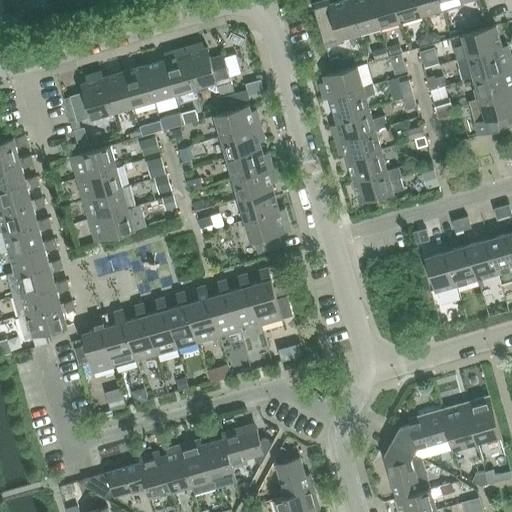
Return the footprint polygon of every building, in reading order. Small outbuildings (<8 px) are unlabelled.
[(360,32),(350,0),(343,0),(315,8),(326,46),(341,42),(340,38),(360,32)] [(381,26),(373,0),(350,0),(360,32),(381,26)] [(373,0),(381,26),(401,20),(395,0),(373,0)] [(422,14),(418,0),(395,0),(401,20),(422,14)] [(443,8),(440,0),(418,0),(422,14),(443,8)] [(440,0),(443,8),(464,2),(463,0),(440,0)] [(462,35),(465,45),(454,48),(457,60),(502,47),(496,25),(462,35)] [(433,31),(427,33),(430,43),(442,40),(440,35),(433,31)] [(422,34),(418,40),(420,46),(430,43),(427,33),(422,34)] [(208,84),(209,87),(217,92),(220,90),(221,93),(234,89),(224,55),(211,59),(208,47),(204,48),(203,42),(185,48),(196,87),(208,84)] [(400,43),(389,46),(391,55),(403,51),(400,43)] [(463,80),(475,77),(508,68),(506,61),(511,60),(508,45),(502,47),(457,60),(463,80)] [(387,46),(373,51),(376,60),(390,56),(387,46)] [(434,47),(420,52),(425,67),(439,63),(434,47)] [(172,57),(166,59),(175,93),(196,87),(185,48),(170,52),(172,57)] [(330,60),(332,67),(342,64),(340,57),(330,60)] [(175,93),(166,59),(145,65),(155,99),(175,93)] [(155,99),(145,65),(124,71),(134,105),(155,99)] [(324,98),(330,97),(364,87),(358,65),(324,75),(326,81),(320,83),(324,98)] [(474,89),(477,99),(511,89),(511,73),(510,74),(508,68),(475,77),(478,88),(474,89)] [(86,76),(88,81),(82,83),(91,117),(113,111),(103,77),(102,71),(86,76)] [(134,105),(124,71),(103,77),(113,111),(134,105)] [(435,75),(427,78),(430,90),(431,89),(446,85),(447,85),(445,76),(436,78),(435,75)] [(402,82),(406,98),(414,96),(409,80),(402,82)] [(364,87),(330,97),(336,117),(370,108),(366,95),(376,92),(374,84),(364,87)] [(511,89),(477,99),(469,101),(479,135),(511,124),(511,121),(509,113),(511,112),(511,89)] [(247,90),(224,96),(224,97),(226,105),(239,102),(249,99),(248,96),(247,90)] [(414,96),(406,98),(409,108),(417,106),(414,96)] [(71,97),(66,98),(67,104),(70,113),(72,123),(74,130),(81,128),(79,121),(78,121),(71,97)] [(446,99),(434,103),(436,110),(443,108),(448,107),(446,99)] [(216,114),(222,136),(261,125),(257,109),(251,111),(249,105),(216,114)] [(448,107),(443,108),(437,110),(440,119),(451,116),(448,107)] [(342,138),(376,129),(388,125),(385,115),(373,118),(370,108),(336,117),(338,123),(332,125),(336,140),(342,138)] [(196,109),(183,112),(186,123),(199,119),(196,109)] [(180,113),(161,118),(164,129),(172,127),(183,124),(180,113)] [(163,129),(161,121),(140,127),(141,130),(143,135),(163,129)] [(222,136),(228,157),(262,147),(260,141),(265,139),(261,125),(222,136)] [(422,125),(407,130),(410,140),(425,135),(422,125)] [(181,126),(173,129),(176,140),(184,138),(181,126)] [(382,149),(376,129),(342,138),(336,140),(340,154),(346,152),(348,159),(382,149)] [(141,130),(130,134),(131,139),(143,135),(141,130)] [(0,164),(20,159),(20,158),(16,146),(28,143),(25,134),(0,141),(0,164)] [(83,138),(86,146),(99,142),(97,134),(83,138)] [(156,137),(140,141),(144,156),(160,152),(156,137)] [(428,146),(426,138),(416,140),(418,148),(428,146)] [(78,177),(117,166),(111,144),(77,154),(79,160),(73,162),(78,177)] [(269,152),(263,154),(262,147),(228,157),(234,178),(273,166),(269,152)] [(354,180),(388,170),(382,149),(348,159),(354,180)] [(0,164),(0,186),(26,180),(26,179),(22,167),(34,163),(31,155),(20,158),(20,159),(0,164)] [(161,157),(147,161),(151,176),(166,172),(161,157)] [(191,159),(182,162),(184,169),(193,167),(191,159)] [(88,190),(89,196),(123,187),(117,166),(78,177),(82,192),(88,190)] [(277,181),(273,166),(234,178),(240,198),(273,189),(272,182),(277,181)] [(388,170),(354,180),(360,201),(394,192),(390,180),(403,176),(400,166),(388,170)] [(435,171),(423,174),(427,189),(439,186),(435,171)] [(166,175),(156,178),(160,193),(171,190),(166,175)] [(0,186),(0,209),(32,200),(28,187),(39,184),(37,176),(26,179),(26,180),(0,186)] [(200,178),(188,181),(190,190),(203,186),(200,178)] [(85,204),(90,219),(129,208),(123,187),(89,196),(91,203),(85,204)] [(246,219),(279,210),(273,189),(240,198),(246,219)] [(0,231),(4,231),(38,221),(38,220),(34,208),(45,205),(43,196),(32,200),(0,209),(0,231)] [(172,196),(162,199),(166,210),(175,207),(172,196)] [(203,199),(194,202),(196,210),(206,207),(203,199)] [(90,219),(94,233),(100,232),(102,239),(147,226),(141,204),(129,208),(90,219)] [(501,207),(504,218),(511,216),(509,204),(501,207)] [(504,218),(501,207),(494,209),(497,220),(504,218)] [(285,208),(279,210),(246,219),(252,241),(266,237),(278,233),(286,231),(284,224),(289,222),(285,208)] [(460,218),(463,230),(471,228),(468,216),(460,218)] [(4,231),(10,251),(44,242),(43,241),(40,229),(51,226),(49,217),(38,220),(38,221),(4,231)] [(463,230),(460,218),(452,221),(455,232),(463,230)] [(212,221),(200,225),(202,232),(214,229),(212,221)] [(426,228),(418,231),(421,242),(429,240),(426,228)] [(278,233),(266,237),(270,250),(281,247),(278,233)] [(489,239),(498,272),(501,282),(511,278),(511,240),(510,233),(489,239)] [(50,263),(49,262),(46,250),(57,246),(55,238),(43,241),(44,242),(10,251),(16,272),(50,263)] [(498,272),(489,239),(468,245),(478,278),(498,272)] [(478,278),(468,245),(447,251),(457,284),(478,278)] [(447,251),(426,257),(435,291),(457,284),(447,251)] [(55,283),(52,270),(63,267),(61,259),(49,262),(50,263),(16,272),(8,274),(14,295),(55,283)] [(269,267),(260,270),(263,281),(251,284),(250,285),(260,318),(262,324),(293,315),(287,296),(278,299),(269,267)] [(260,318),(250,285),(251,284),(248,273),(239,276),(242,287),(230,290),(229,291),(239,324),(260,318)] [(61,304),(61,303),(58,291),(69,288),(67,279),(55,283),(14,295),(20,316),(61,304)] [(220,336),(241,330),(239,324),(229,291),(230,290),(227,279),(218,282),(222,293),(209,296),(208,297),(220,336)] [(188,303),(197,336),(199,342),(220,336),(208,297),(209,296),(206,285),(198,288),(201,299),(189,302),(188,303)] [(199,342),(197,336),(188,303),(189,302),(185,291),(177,294),(180,305),(168,308),(167,308),(178,348),(199,342)] [(168,308),(165,298),(165,297),(156,300),(159,311),(147,314),(146,314),(156,348),(157,354),(178,348),(167,308),(168,308)] [(75,309),(72,300),(61,303),(61,304),(20,316),(26,338),(34,335),(37,347),(50,343),(46,332),(68,326),(64,312),(75,309)] [(157,354),(156,348),(146,314),(147,314),(144,303),(135,305),(139,317),(126,320),(125,320),(135,354),(137,360),(157,354)] [(137,360),(135,354),(125,320),(126,320),(123,309),(115,311),(118,323),(105,326),(104,326),(116,366),(137,360)] [(91,360),(94,372),(116,366),(104,326),(105,326),(102,315),(94,317),(97,329),(83,333),(86,344),(91,360)] [(86,344),(75,348),(76,352),(79,361),(79,363),(91,360),(86,344)] [(227,364),(208,370),(211,381),(230,376),(227,364)] [(125,377),(110,382),(115,398),(130,393),(125,377)] [(185,378),(176,380),(179,391),(188,388),(185,378)] [(144,389),(132,392),(136,403),(148,400),(144,389)] [(491,401),(467,408),(477,441),(501,434),(491,401)] [(451,438),(450,438),(453,448),(477,441),(467,408),(444,414),(451,438)] [(393,441),(414,453),(418,447),(450,438),(451,438),(444,414),(411,424),(400,427),(393,441)] [(231,461),(264,452),(267,454),(273,441),(265,437),(260,439),(257,429),(248,431),(246,426),(222,433),(223,438),(224,438),(231,461)] [(231,461),(224,438),(223,438),(203,444),(216,487),(237,481),(231,461)] [(181,444),(192,484),(195,493),(216,487),(203,444),(197,446),(195,440),(181,444)] [(431,488),(422,457),(414,453),(393,441),(385,454),(388,465),(397,498),(421,491),(431,488)] [(166,448),(168,454),(162,456),(171,490),(192,484),(181,444),(166,448)] [(286,496),(314,488),(310,473),(305,475),(300,456),(290,459),(287,449),(282,446),(275,458),(286,495),(286,496)] [(147,485),(150,496),(171,490),(162,456),(155,458),(154,452),(139,456),(140,462),(141,462),(148,485),(147,485)] [(482,472),(497,466),(494,456),(478,462),(482,472)] [(140,462),(108,471),(108,472),(84,478),(85,484),(106,497),(147,485),(148,485),(141,462),(140,462)] [(485,471),(489,484),(497,481),(494,469),(485,471)] [(485,472),(476,475),(473,481),(480,485),(488,483),(485,472)] [(246,482),(238,484),(242,501),(250,485),(246,482)] [(452,483),(438,487),(441,495),(454,492),(452,483)] [(286,496),(286,495),(275,498),(279,511),(309,511),(315,510),(314,504),(318,503),(314,488),(286,496)] [(421,491),(397,498),(401,511),(427,511),(437,509),(431,488),(421,491)] [(471,499),(463,502),(465,511),(484,511),(484,509),(480,497),(471,499)]
